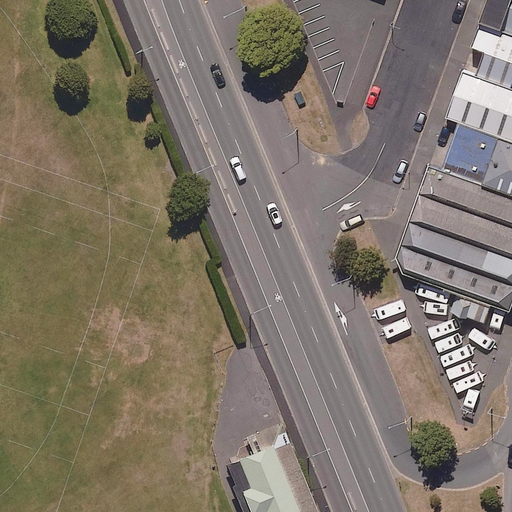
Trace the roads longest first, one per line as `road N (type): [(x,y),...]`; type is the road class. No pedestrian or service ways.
road 1 (trunk): [(341,511),(134,0)]
road 2 (trunk): [(387,511),(180,0)]
road 3 (unclassified): [(511,437),(478,466),(429,470),(409,460),(308,215)]
road 4 (residential): [(437,0),(375,165),(356,189),(308,215)]
road 5 (unclassified): [(308,215),(221,0)]
